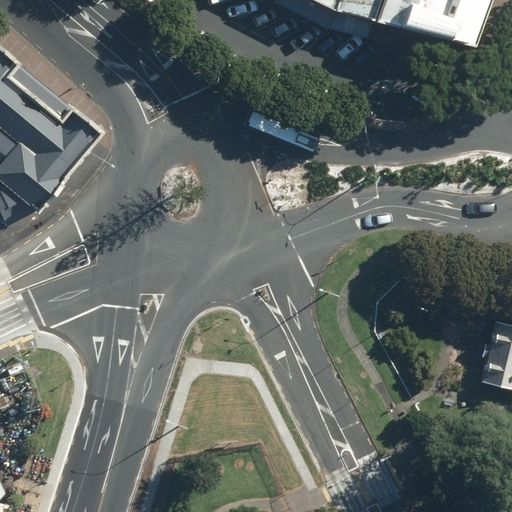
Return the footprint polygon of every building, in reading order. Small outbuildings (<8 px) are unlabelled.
[(313,0),(336,11),(339,0),(313,0)] [(339,0),(336,11),(379,22),(386,0),(339,0)] [(493,0),(386,0),(379,22),(477,46),(493,0)] [(0,229),(41,211),(103,133),(0,48),(0,229)] [(476,382),(511,388),(511,325),(488,321),(476,382)]
